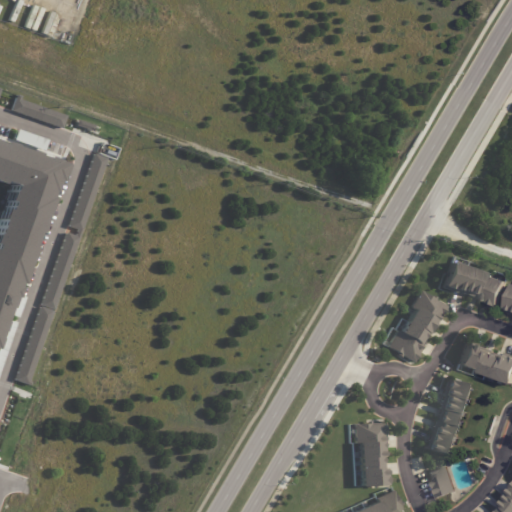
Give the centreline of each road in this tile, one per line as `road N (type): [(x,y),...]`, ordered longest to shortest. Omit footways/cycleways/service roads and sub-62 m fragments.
road 1 (tertiary): [(253,511),(511,98)]
road 2 (tertiary): [(397,214),(219,511)]
road 3 (tertiary): [(511,34),(397,214)]
